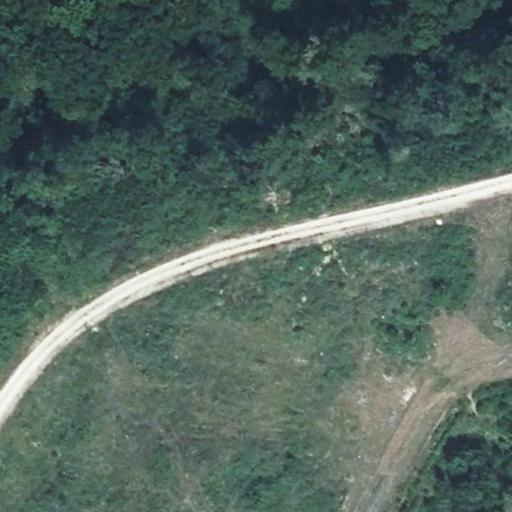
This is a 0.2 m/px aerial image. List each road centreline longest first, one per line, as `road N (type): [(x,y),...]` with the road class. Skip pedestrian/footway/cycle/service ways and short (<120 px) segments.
road 1 (track): [(0,435),(64,327),(231,249),(511,183)]
road 2 (track): [(378,511),(457,368),(511,365)]
